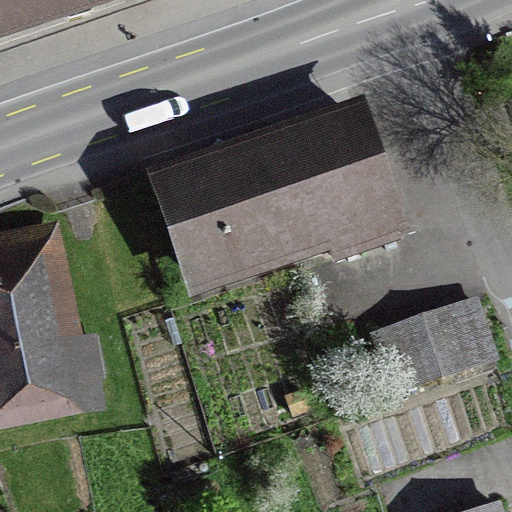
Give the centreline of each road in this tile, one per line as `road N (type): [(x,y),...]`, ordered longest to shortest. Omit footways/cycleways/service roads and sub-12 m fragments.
road 1 (primary): [(0,148),(411,6)]
road 2 (unclassified): [(411,6),(511,296)]
